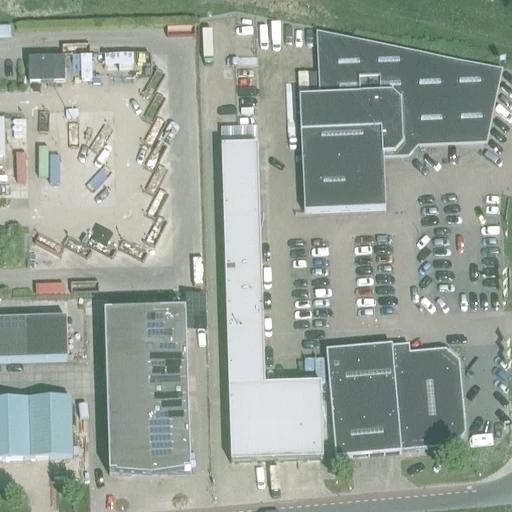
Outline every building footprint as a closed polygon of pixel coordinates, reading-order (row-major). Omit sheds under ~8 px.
[(383,162),(408,161),(418,151),(486,147),(502,73),(316,35),(319,99),(299,100),(304,216),(385,212),(383,162)] [(65,60),(29,61),(30,85),(66,84),(65,60)] [(83,61),(83,79),(98,79),(97,61),(83,61)] [(231,466),(323,463),(321,387),(265,388),(257,149),(221,150),(231,466)] [(104,317),(109,478),(190,475),(185,314),(104,317)] [(0,364),(68,362),(66,320),(0,322),(0,364)] [(409,356),(404,353),(400,349),(392,350),(391,348),(326,354),(335,462),(401,456),(401,454),(454,450),(465,436),(459,365),(445,353),(409,356)] [(0,403),(0,463),(72,461),(70,401),(0,403)]
